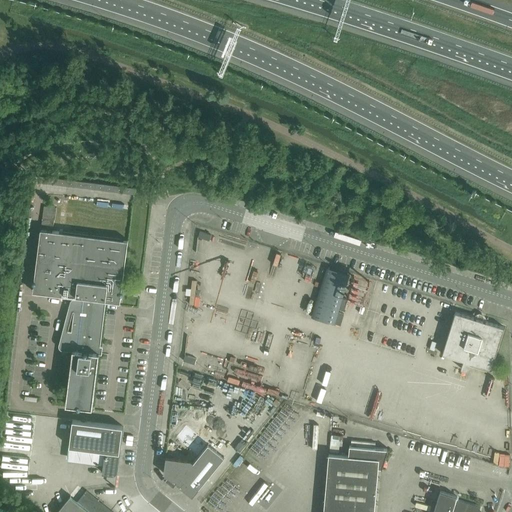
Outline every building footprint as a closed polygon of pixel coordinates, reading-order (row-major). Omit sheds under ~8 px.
[(38,183),(133,194),(134,188),(39,176),(38,183)] [(52,219),(54,207),(41,206),(40,218),(52,219)] [(93,408),(99,354),(106,301),(120,303),(121,295),(122,295),(123,295),(123,294),(124,293),(123,292),(123,291),(122,291),(128,241),(41,230),(35,280),(34,280),(33,281),(32,282),(32,283),(33,284),(34,285),(33,292),(76,297),(72,332),(63,331),(59,346),(60,348),(62,350),(73,351),(66,405),(77,406),(77,407),(78,408),(79,408),(79,409),(80,409),(80,408),(81,408),(82,407),(93,408)] [(326,269),(311,317),(334,324),(349,276),(326,269)] [(504,327),(474,318),(455,312),(442,354),(463,361),(461,369),(468,371),(470,363),(491,369),(504,327)] [(73,421),(69,447),(105,451),(103,465),(102,473),(113,475),(114,474),(116,474),(117,473),(117,471),(123,427),(73,421)] [(193,497),(225,457),(209,444),(193,462),(191,461),(176,458),(166,457),(164,473),(176,483),(177,481),(181,484),(179,486),(193,497)] [(349,456),(329,454),(323,511),(374,511),(378,468),(381,469),(382,469),(389,449),(388,449),(350,446),(349,456)] [(71,496),(57,511),(112,511),(86,490),(77,501),(71,496)] [(478,511),(480,507),(455,499),(456,496),(440,491),(433,511),(478,511)]
